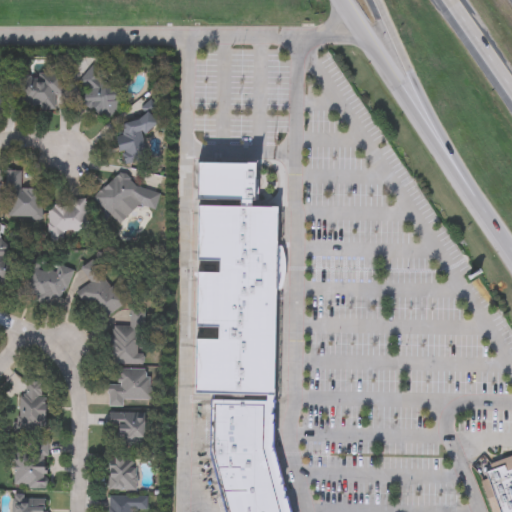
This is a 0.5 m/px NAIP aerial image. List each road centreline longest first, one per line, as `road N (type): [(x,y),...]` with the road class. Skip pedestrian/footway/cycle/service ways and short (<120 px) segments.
road 1 (tertiary): [(340,0),(511,258)]
road 2 (residential): [(0,311),(43,336),(73,367),(80,511)]
road 3 (motorway): [(378,0),(467,191)]
